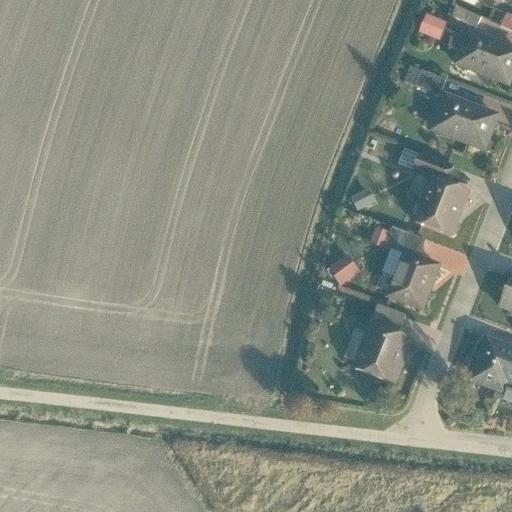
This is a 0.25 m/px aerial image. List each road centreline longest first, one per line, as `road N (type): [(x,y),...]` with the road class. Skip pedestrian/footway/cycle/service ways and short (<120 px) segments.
road 1 (residential): [(404,439),(77,400)]
road 2 (residential): [(511,184),(404,439)]
